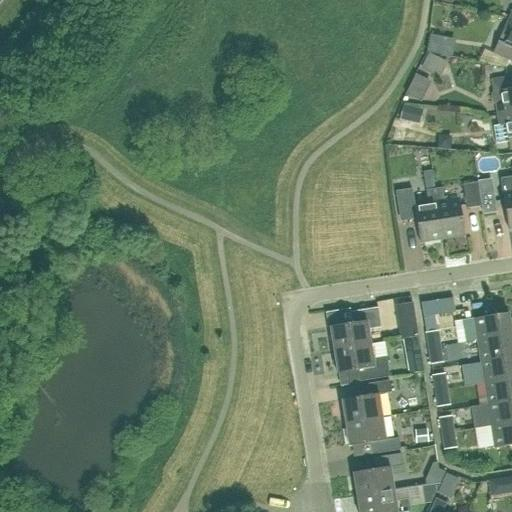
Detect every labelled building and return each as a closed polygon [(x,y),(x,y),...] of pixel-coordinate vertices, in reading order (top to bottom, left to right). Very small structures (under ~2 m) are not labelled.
[(511,24),(507,22),(502,31),(508,34),(498,57),(511,63),(511,24)] [(442,50),(438,39),(429,43),(433,53),(442,50)] [(443,62),(428,54),(420,70),(435,77),(443,62)] [(432,83),(416,76),(407,96),(422,103),(432,83)] [(494,106),(496,116),(511,113),(511,77),(490,81),(492,92),(489,95),(491,104),(494,106)] [(422,110),(402,105),(399,121),(419,125),(422,110)] [(511,113),(496,116),(498,127),(504,126),(508,150),(511,149),(511,113)] [(507,230),(511,228),(511,167),(511,168),(511,174),(511,177),(499,180),(507,230)] [(480,207),(476,183),(461,186),(465,209),(480,207)] [(433,190),(440,240),(462,237),(457,201),(443,203),(441,189),(433,190)] [(418,243),(440,240),(433,190),(424,191),(427,205),(413,208),(410,190),(394,193),(398,216),(414,214),(418,243)] [(494,198),(479,201),(481,215),(497,213),(494,198)] [(418,297),(421,311),(462,304),(460,290),(418,297)] [(411,312),(401,304),(394,312),(405,320),(411,312)] [(369,346),(366,331),(379,329),(376,309),(349,313),(350,325),(328,328),(332,351),(369,346)] [(472,319),(476,342),(510,336),(507,314),(472,319)] [(427,349),(440,347),(438,332),(424,334),(427,349)] [(476,342),(479,363),(511,357),(511,348),(510,336),(476,342)] [(408,375),(421,373),(416,341),(402,343),(408,375)] [(384,359),(371,361),(369,346),(332,351),(336,374),(358,371),(360,382),(387,378),(384,359)] [(427,349),(429,365),(442,363),(440,347),(427,349)] [(511,379),(511,357),(479,363),(483,384),(511,379)] [(434,392),(446,390),(444,375),(431,377),(434,392)] [(511,401),(511,379),(483,384),(486,406),(511,401)] [(344,424),(380,418),(377,396),(390,394),(388,382),(360,386),(362,398),(340,401),(344,424)] [(434,392),(436,408),(449,406),(446,390),(434,392)] [(511,423),(511,401),(486,406),(469,409),(473,429),(489,426),(489,427),(511,423)] [(440,435),(453,433),(451,417),(438,419),(440,435)] [(380,418),(344,424),(347,447),(369,444),(371,455),(399,451),(397,439),(384,441),(380,418)] [(511,423),(489,427),(493,449),(511,446),(511,423)] [(427,445),(426,431),(413,432),(415,446),(427,445)] [(440,435),(443,451),(456,449),(453,433),(440,435)] [(355,497),(392,491),(390,476),(403,474),(400,455),(372,459),(374,470),(352,474),(355,497)] [(394,503),(392,491),(355,497),(357,511),(408,511),(407,501),(394,503)] [(441,511),(445,504),(434,499),(428,511),(441,511)]
